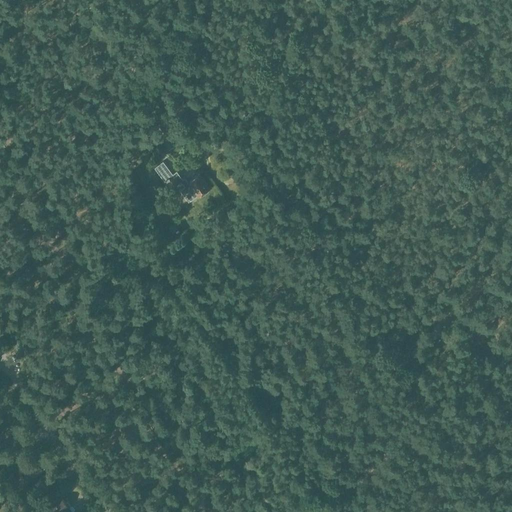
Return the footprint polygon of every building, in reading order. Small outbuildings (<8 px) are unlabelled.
[(153,141),(162,133),(156,125),(146,132),(153,141)] [(164,159),(155,165),(165,180),(170,177),(175,185),(182,180),(185,183),(189,181),(185,176),(183,177),(177,169),(173,172),(164,159)] [(189,182),(190,184),(182,190),(190,201),(198,195),(199,196),(210,188),(200,174),(189,182)] [(150,385),(147,378),(141,380),(144,387),(150,385)] [(2,428),(13,421),(6,409),(4,410),(3,410),(0,411),(0,432),(4,430),(2,428)] [(33,477),(43,470),(35,458),(34,459),(32,459),(29,461),(29,462),(21,468),(30,482),(34,479),(33,477)] [(64,511),(70,508),(61,497),(60,498),(58,498),(56,500),(55,501),(47,507),(51,511),(64,511)]
